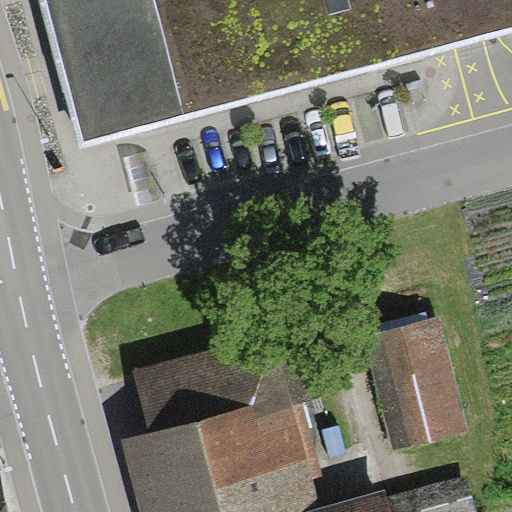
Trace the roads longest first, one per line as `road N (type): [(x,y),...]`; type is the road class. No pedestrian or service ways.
road 1 (residential): [(19,306),(511,168)]
road 2 (primary): [(75,511),(19,306)]
